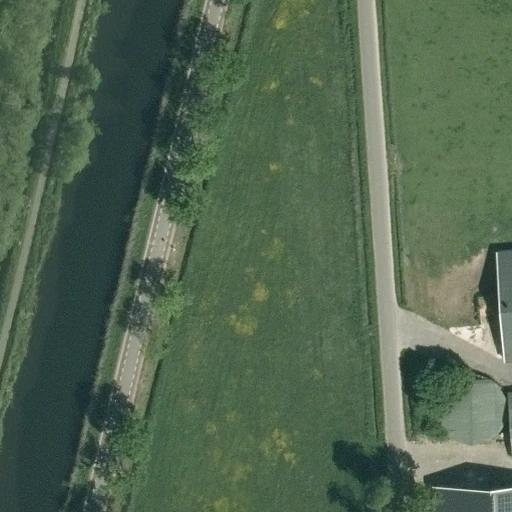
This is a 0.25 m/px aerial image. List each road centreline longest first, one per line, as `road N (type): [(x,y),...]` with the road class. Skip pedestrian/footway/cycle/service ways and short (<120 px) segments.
road 1 (tertiary): [(92,511),(217,0)]
road 2 (unclassified): [(400,511),(365,0)]
